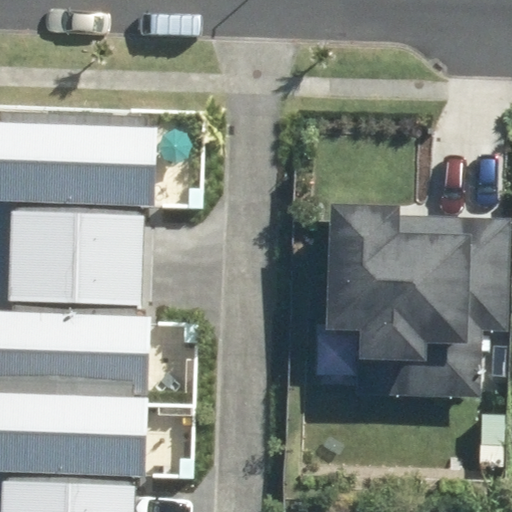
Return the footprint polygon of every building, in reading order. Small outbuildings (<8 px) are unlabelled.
[(190,137),(0,131),(0,206),(188,211),(190,137)] [(404,367),(404,389),(511,391),(511,212),(330,207),(327,317),(316,317),(314,390),(357,391),(357,366),(404,367)] [(144,218),(9,216),(7,311),(143,314),(144,218)] [(141,393),(0,387),(0,475),(137,482),(141,393)] [(137,511),(139,492),(2,487),(0,511),(137,511)]
